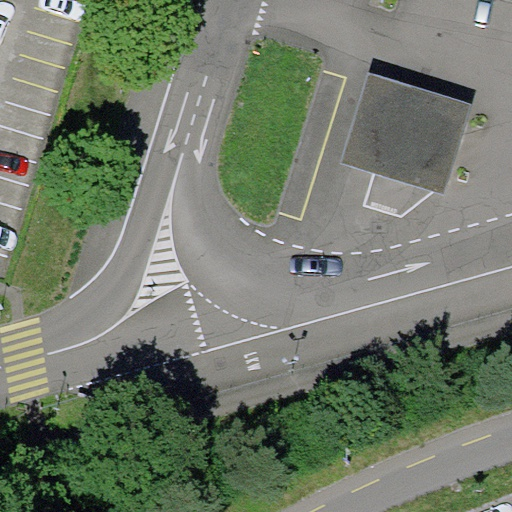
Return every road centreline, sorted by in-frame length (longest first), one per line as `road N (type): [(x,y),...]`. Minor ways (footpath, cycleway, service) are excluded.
road 1 (unknown): [(291,0),(488,53)]
road 2 (secondary): [(511,439),(325,511)]
